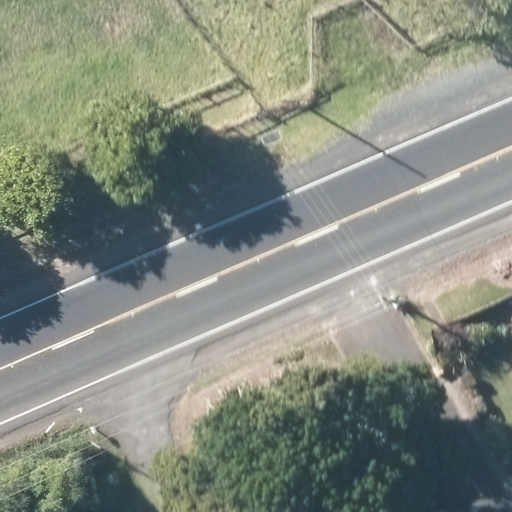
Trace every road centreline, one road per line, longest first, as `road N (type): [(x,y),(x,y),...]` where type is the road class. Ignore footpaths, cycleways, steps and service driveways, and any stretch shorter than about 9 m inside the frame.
road 1 (secondary): [(511,150),(0,370)]
road 2 (track): [(74,338),(173,511)]
